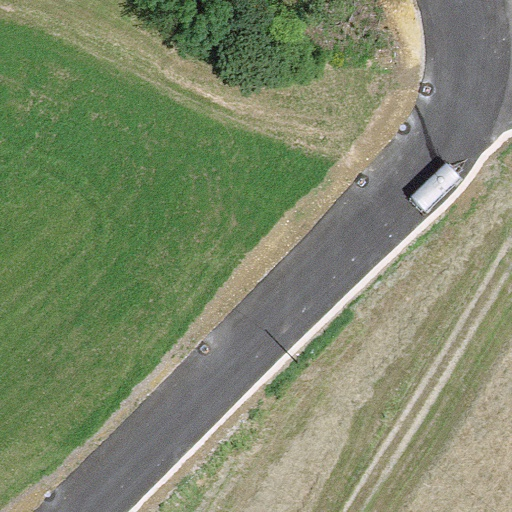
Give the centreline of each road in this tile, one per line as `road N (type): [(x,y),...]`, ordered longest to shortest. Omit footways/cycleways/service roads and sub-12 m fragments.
road 1 (tertiary): [(478,0),(493,56),(490,89),(461,148),(102,511)]
road 2 (track): [(356,511),(511,257)]
